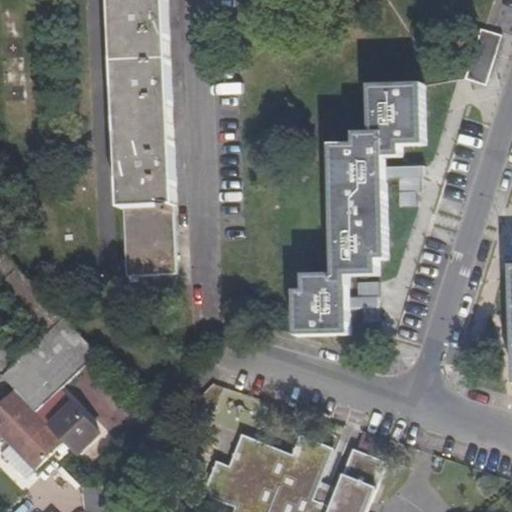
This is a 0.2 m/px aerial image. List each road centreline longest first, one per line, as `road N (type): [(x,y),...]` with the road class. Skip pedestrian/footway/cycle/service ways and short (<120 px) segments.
road 1 (residential): [(420,405),(228,359),(157,421),(104,504)]
road 2 (residential): [(206,326),(191,0)]
road 3 (residential): [(511,111),(420,405)]
